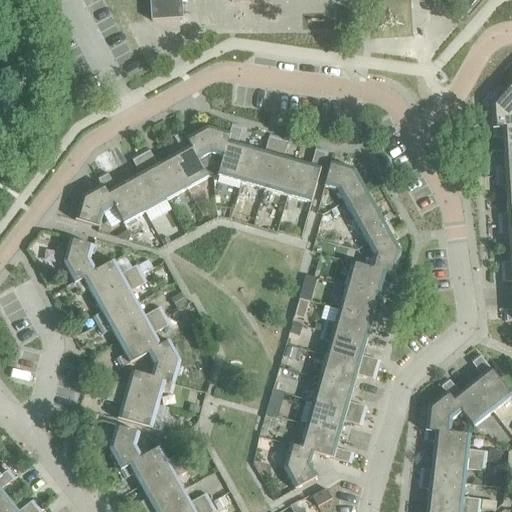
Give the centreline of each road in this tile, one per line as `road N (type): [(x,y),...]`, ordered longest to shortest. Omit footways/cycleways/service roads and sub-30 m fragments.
road 1 (residential): [(425,145),(389,100),(370,92),(234,71),(96,136),(0,260)]
road 2 (residential): [(385,511),(398,407),(472,296),(458,220),(425,145)]
road 3 (residential): [(30,434),(53,349),(26,292)]
road 4 (residential): [(425,145),(484,43),(511,32)]
